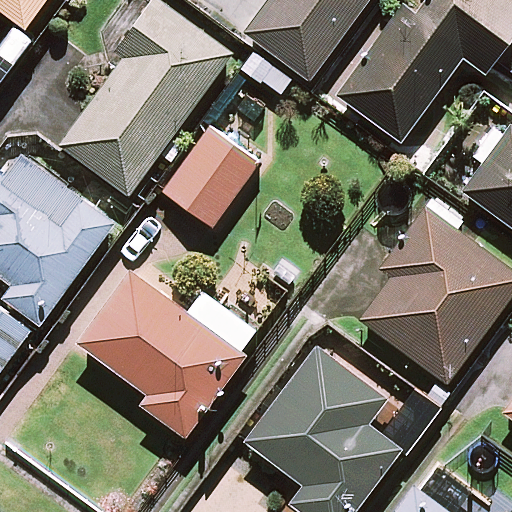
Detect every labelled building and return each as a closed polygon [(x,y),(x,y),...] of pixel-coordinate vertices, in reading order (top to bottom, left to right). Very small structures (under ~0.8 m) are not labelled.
[(50,0),(0,0),(0,7),(29,29),(50,0)] [(372,0),(274,0),(250,34),(314,81),(372,0)] [(511,0),(430,0),(418,17),(406,8),(341,96),(404,143),(467,58),(489,75),(499,62),(511,71),(511,0)] [(235,55),(161,1),(118,60),(124,65),(65,146),(134,195),(235,55)] [(296,78),(255,52),(243,71),(284,97),(296,78)] [(262,164),(211,127),(166,191),(217,228),(262,164)] [(511,131),(467,190),(511,224),(511,131)] [(0,276),(15,288),(8,297),(46,324),(119,224),(12,146),(0,162),(0,276)] [(511,299),(511,270),(429,209),(389,262),(401,271),(365,319),(450,383),(511,299)] [(192,312),(138,271),(84,343),(153,395),(145,405),(189,437),(265,335),(207,291),(192,312)] [(0,376),(34,333),(0,306),(0,376)] [(389,400),(321,348),(250,441),(307,485),(294,503),(305,511),(358,511),(406,450),(372,424),(389,400)] [(487,511),(437,474),(407,511),(487,511)]
